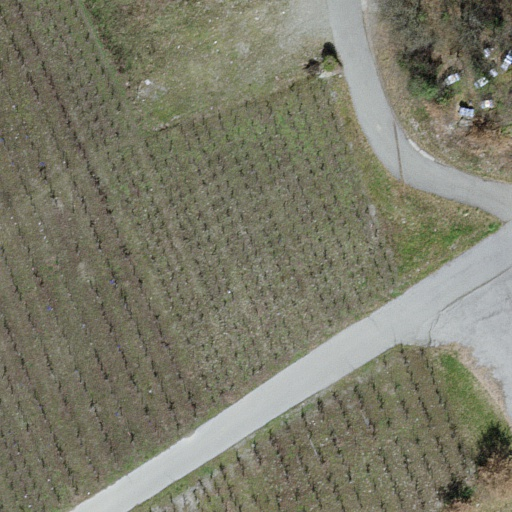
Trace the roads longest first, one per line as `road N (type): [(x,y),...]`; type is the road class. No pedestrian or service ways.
road 1 (unclassified): [(471,271),(95,511)]
road 2 (unclassified): [(511,197),(439,180),(389,144),(364,100),(345,0)]
road 3 (track): [(346,5),(152,110)]
